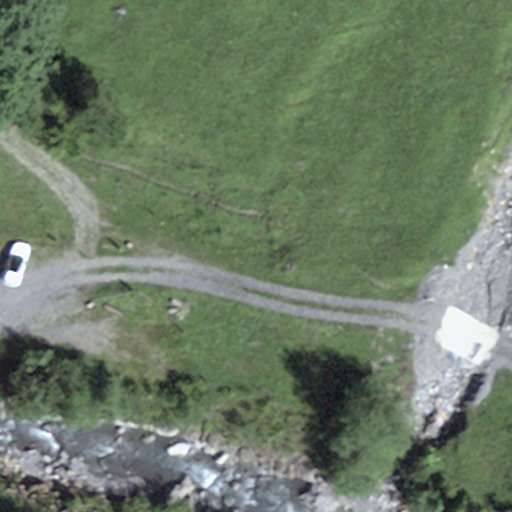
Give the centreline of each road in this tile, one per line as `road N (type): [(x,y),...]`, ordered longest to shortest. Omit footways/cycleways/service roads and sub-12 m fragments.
road 1 (track): [(101,257),(165,259),(246,305),(295,320),(422,319),(484,329),(511,345)]
road 2 (track): [(101,257),(84,201),(0,137)]
